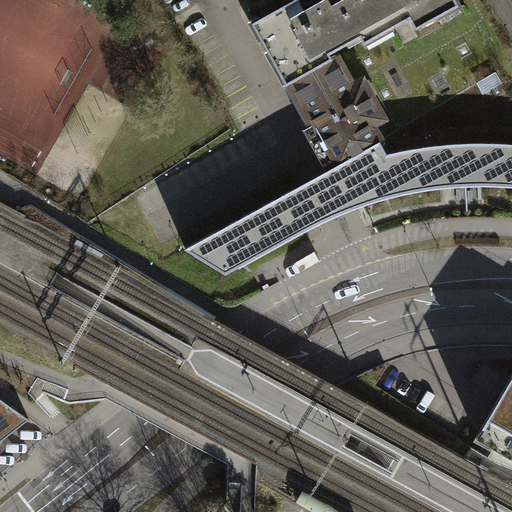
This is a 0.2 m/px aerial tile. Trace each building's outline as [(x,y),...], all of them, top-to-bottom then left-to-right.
[(353,31),(335,0),(295,0),(256,22),(267,41),(257,46),(282,89),(330,62),(327,56),(346,45),(342,38),(353,31)] [(335,0),(353,31),(356,38),(384,23),(389,31),(408,21),(413,31),(434,19),(429,10),(448,0),(335,0)] [(330,62),(282,89),(329,170),(380,141),(372,128),(384,121),(360,80),(351,85),(336,58),(330,62)] [(386,154),(380,141),(329,170),(180,254),(220,278),(324,221),(349,211),(374,202),(399,195),(421,191),(452,187),(480,187),(507,187),(511,187),(511,142),(510,142),(488,142),(467,142),(445,143),(422,146),(402,150),(386,154)] [(511,366),(465,444),(511,471),(511,366)] [(0,440),(29,418),(0,397),(0,440)]
